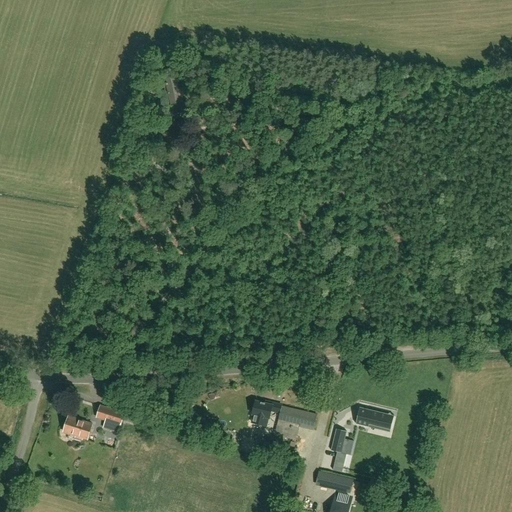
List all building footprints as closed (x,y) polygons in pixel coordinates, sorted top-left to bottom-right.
[(181,91),(175,68),(180,67),(179,60),(166,63),(167,70),(163,71),(173,106),(184,104),(181,91)] [(282,414),(284,407),(284,406),(282,406),(282,405),(265,401),(265,403),(256,401),(252,414),(270,418),(272,411),(280,413),(282,414)] [(124,413),(101,406),(97,417),(120,424),(124,413)] [(313,430),(317,415),(284,407),(282,414),(280,413),(275,435),(296,441),(300,427),(313,430)] [(360,407),(356,424),(369,427),(369,425),(385,429),(388,414),(360,407)] [(92,424),(69,417),(64,431),(76,435),(76,436),(76,437),(81,439),(83,438),(83,437),(87,439),(92,424)] [(347,432),(336,429),(334,439),(344,442),(347,432)] [(342,472),(346,454),(342,453),(338,452),(333,470),(342,472)] [(344,478),(340,495),(350,497),(352,490),(371,495),(373,485),(344,478)]
